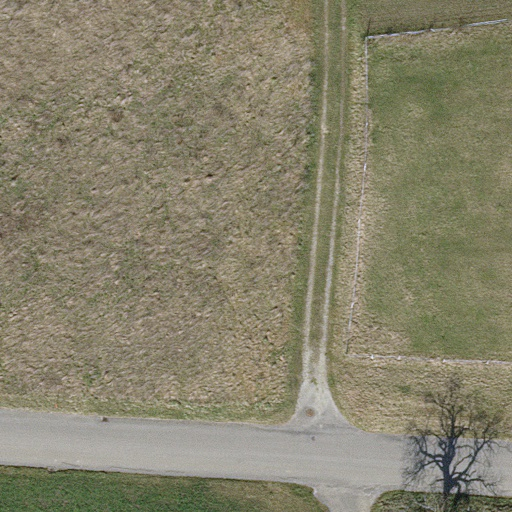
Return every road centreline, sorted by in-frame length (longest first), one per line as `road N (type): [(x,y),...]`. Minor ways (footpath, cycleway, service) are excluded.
road 1 (track): [(345,511),(315,455),(334,0)]
road 2 (residential): [(0,435),(511,467)]
